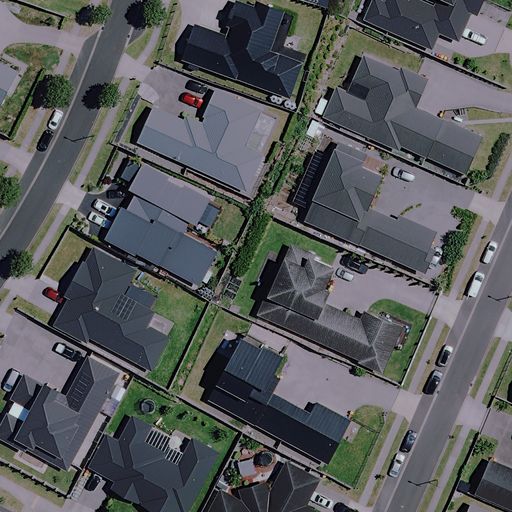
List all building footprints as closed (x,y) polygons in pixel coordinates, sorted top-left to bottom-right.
[(434,8),(415,0),(384,0),(383,2),(377,0),(371,0),(363,21),(431,51),(438,33),(458,42),(469,16),(436,2),(434,8)] [(431,0),(436,2),(469,16),(474,19),(482,0),(431,0)] [(193,25),(181,60),(289,99),(302,64),(268,51),(281,14),(254,4),(252,8),(235,2),(226,27),(230,28),(226,37),(193,25)] [(334,88),(321,117),(398,150),(400,145),(464,173),(479,137),(413,108),(425,80),(399,69),(398,73),(362,57),(347,93),(334,88)] [(0,105),(17,73),(0,64),(0,105)] [(153,107),(137,142),(245,193),(262,157),(242,148),(260,111),(216,91),(200,123),(185,116),(183,121),(153,107)] [(365,154),(337,142),(302,221),(352,243),(367,208),(370,203),(381,177),(359,168),(365,154)] [(167,178),(142,165),(128,192),(134,195),(125,212),(119,209),(102,241),(133,257),(134,254),(196,287),(214,253),(181,236),(187,224),(193,227),(208,199),(184,187),(182,190),(165,181),(167,178)] [(396,221),(367,208),(352,243),(423,273),(433,251),(428,249),(436,232),(398,216),(396,221)] [(313,257),(289,247),(258,316),(359,360),(357,364),(381,374),(401,330),(362,313),(359,320),(322,304),(327,294),(322,292),(331,271),(311,262),(313,257)] [(135,270),(92,248),(84,265),(81,263),(64,296),(67,298),(52,326),(86,343),(88,338),(151,371),(168,338),(145,327),(153,312),(148,309),(154,298),(127,285),(135,270)] [(207,400),(254,425),(271,393),(277,382),(270,378),(280,359),(261,349),(259,353),(239,342),(207,400)] [(65,470),(118,373),(88,356),(65,398),(23,375),(9,400),(13,403),(6,416),(0,427),(0,439),(23,452),(25,449),(65,470)] [(271,393),(254,425),(327,465),(350,423),(316,405),(310,415),(271,393)] [(106,435),(88,469),(113,482),(109,490),(150,511),(186,511),(218,454),(190,439),(176,466),(160,458),(175,431),(135,409),(118,441),(106,435)] [(511,469),(488,459),(473,493),(511,510),(511,469)] [(313,511),(304,507),(318,480),(285,463),(269,494),(266,484),(237,492),(240,502),(220,491),(208,511),(313,511)] [(490,511),(469,503),(465,511),(490,511)]
